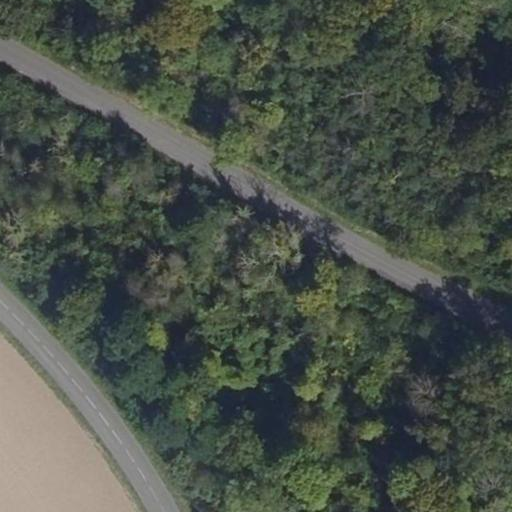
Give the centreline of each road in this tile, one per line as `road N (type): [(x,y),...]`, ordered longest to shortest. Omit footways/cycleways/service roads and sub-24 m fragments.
road 1 (unclassified): [(511,326),(0,45)]
road 2 (tertiary): [(163,511),(76,381),(0,302)]
